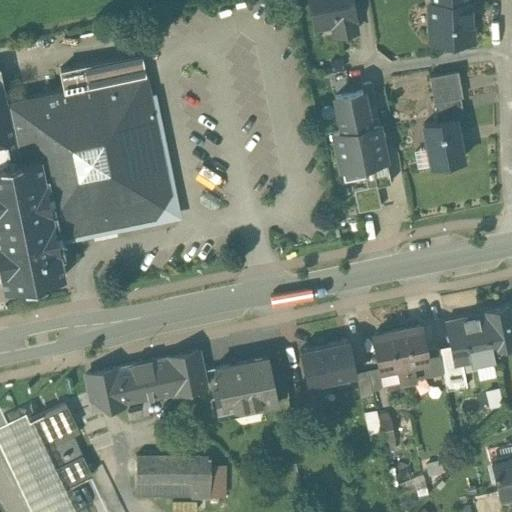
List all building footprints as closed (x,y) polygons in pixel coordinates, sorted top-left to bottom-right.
[(309,0),(315,27),(317,27),(317,26),(333,23),(335,35),(355,31),(353,18),(354,18),(352,9),(350,7),(348,0),(309,0)] [(431,4),(429,4),(431,42),(471,41),(469,2),(467,3),(431,4)] [(141,53),(60,69),(64,89),(6,101),(5,101),(17,158),(20,158),(20,159),(39,155),(53,220),(56,236),(144,218),(144,216),(157,214),(168,196),(166,183),(167,182),(141,53)] [(457,70),(429,76),(434,101),(459,97),(462,96),(457,70)] [(0,72),(0,161),(17,158),(5,101),(6,101),(0,72)] [(372,81),(361,84),(362,90),(365,106),(376,104),(372,81)] [(362,90),(334,96),(341,131),(369,125),(368,118),(365,106),(362,90)] [(459,97),(434,101),(437,120),(454,117),(454,118),(463,116),(459,97)] [(377,116),(368,118),(369,125),(378,123),(377,116)] [(437,120),(423,123),(432,164),(462,158),(454,118),(454,117),(437,120)] [(341,131),(332,133),(339,169),(361,164),(385,159),(378,123),(369,125),(341,131)] [(17,158),(0,161),(0,273),(3,288),(23,284),(23,285),(45,281),(45,279),(64,275),(56,236),(53,220),(39,155),(20,159),(20,158),(17,158)] [(385,159),(361,164),(366,187),(376,185),(390,182),(385,159)] [(366,187),(353,190),(358,212),(380,207),(376,185),(366,187)] [(511,312),(510,305),(483,311),(494,362),(495,362),(492,348),(506,345),(508,353),(511,351),(511,312)] [(481,313),(447,320),(447,319),(445,319),(450,345),(454,364),(461,363),(491,356),(492,362),(494,362),(483,311),(481,312),(481,313)] [(420,324),(372,334),(379,369),(394,365),(412,362),(427,359),(425,351),(420,324)] [(349,339),(299,349),(306,384),(356,373),(349,339)] [(461,363),(454,364),(450,345),(437,348),(442,372),(446,391),(466,386),(461,363)] [(437,348),(425,351),(427,359),(412,362),(416,377),(442,372),(437,348)] [(198,350),(167,356),(174,392),(205,385),(198,350)] [(167,356),(117,367),(127,418),(151,413),(147,397),(174,392),(167,356)] [(267,356),(214,367),(218,388),(212,389),(217,414),(219,413),(218,411),(256,403),(257,406),(277,402),(271,376),(267,356)] [(412,362),(394,365),(395,370),(400,369),(402,380),(416,377),(412,362)] [(285,373),(271,376),(277,402),(288,399),(285,373)] [(64,401),(30,418),(65,489),(94,475),(74,435),(78,431),(64,401)] [(390,404),(375,408),(384,446),(398,443),(390,404)] [(75,511),(65,489),(30,418),(25,408),(0,420),(0,444),(31,508),(39,504),(42,511),(75,511)] [(210,455),(135,454),(134,495),(209,496),(210,455)] [(511,456),(490,461),(499,497),(511,493),(511,456)]
